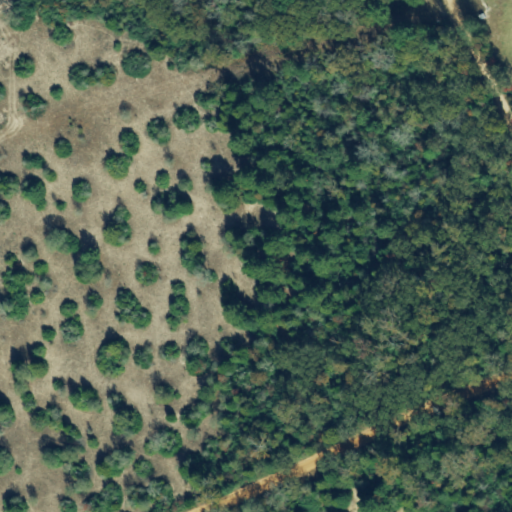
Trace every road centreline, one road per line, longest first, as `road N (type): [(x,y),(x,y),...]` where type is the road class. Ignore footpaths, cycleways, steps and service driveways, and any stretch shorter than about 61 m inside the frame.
road 1 (residential): [(211,511),(362,434),(511,370)]
road 2 (residential): [(511,129),(445,0)]
